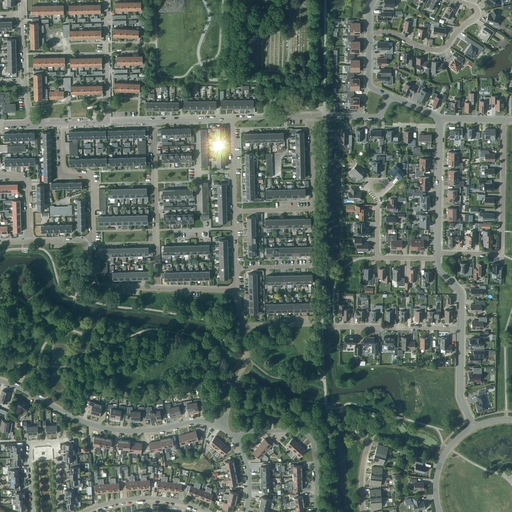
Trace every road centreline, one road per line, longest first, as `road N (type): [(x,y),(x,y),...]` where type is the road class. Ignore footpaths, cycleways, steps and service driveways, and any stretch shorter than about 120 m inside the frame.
road 1 (unclassified): [(222,426),(114,430),(0,381)]
road 2 (residential): [(233,211),(312,209),(309,115)]
road 3 (residential): [(368,33),(442,51),(477,18),(477,9),(452,0)]
road 4 (residential): [(31,511),(30,448),(56,443),(59,511)]
road 5 (residential): [(85,243),(93,244),(90,175),(61,174),(61,124)]
road 6 (residential): [(315,511),(306,434),(257,431),(236,439)]
road 7 (residential): [(437,254),(440,119)]
road 8 (residential): [(502,255),(504,120)]
road 9 (residential): [(334,326),(461,329)]
road 10 (residential): [(437,259),(376,258),(377,194)]
road 11 (residential): [(108,121),(105,0)]
